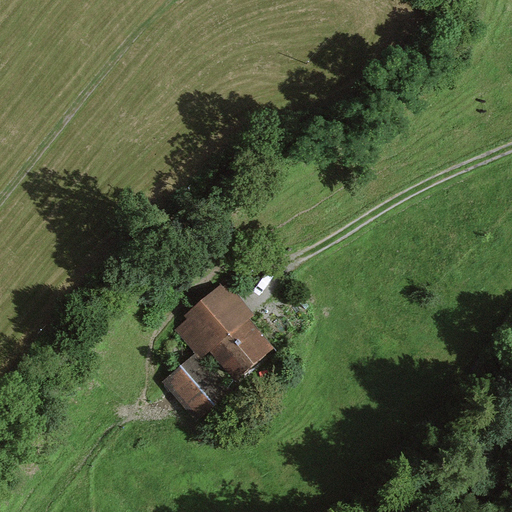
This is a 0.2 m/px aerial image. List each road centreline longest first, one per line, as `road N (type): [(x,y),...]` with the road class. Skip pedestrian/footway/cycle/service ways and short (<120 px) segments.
road 1 (track): [(511,146),(402,195),(257,289)]
road 2 (track): [(174,0),(0,201)]
road 3 (track): [(372,489),(511,321)]
